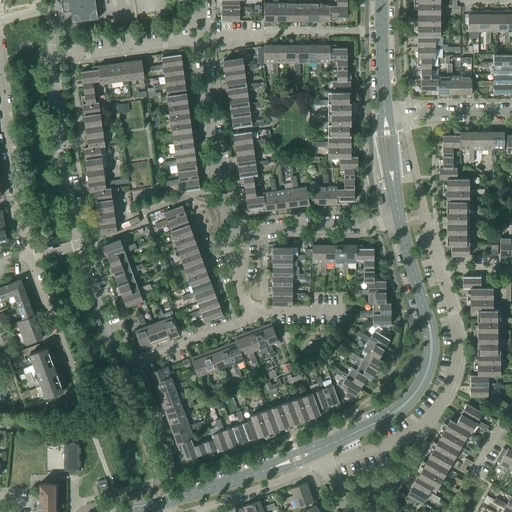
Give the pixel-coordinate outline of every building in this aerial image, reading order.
[(61,0),(63,13),(70,12),(72,22),(72,23),(98,19),(97,18),(98,18),(94,0),(61,0)] [(221,0),(221,21),(239,21),(239,12),(245,12),(245,7),(239,7),(239,0),(221,0)] [(275,3),(278,3),(277,0),(272,0),(273,3),(264,3),(264,21),(275,21),(275,3)] [(294,0),(294,3),(286,3),(286,21),(297,21),(297,3),(299,3),(299,0),(294,0)] [(315,0),(316,3),(308,3),(308,21),(319,21),(319,3),(321,3),(320,0),(315,0)] [(432,94),(439,94),(439,79),(438,79),(431,79),(431,58),(435,58),(435,49),(441,49),(441,45),(435,45),(435,37),(440,37),(440,15),(439,0),(413,0),(413,7),(417,7),(417,22),(413,22),(413,29),(417,29),(417,66),(421,66),(421,91),(432,91),(432,94)] [(452,0),(452,10),(460,10),(460,7),(456,7),(456,0),(460,0),(452,0)] [(286,3),(278,3),(275,3),(275,21),(286,21),(286,3)] [(308,3),(299,3),(297,3),(297,21),(308,21),(308,3)] [(330,3),(321,3),(319,3),(319,21),(330,21),(330,6),(330,3)] [(337,6),(330,6),(330,21),(335,21),(335,18),(347,18),(347,6),(337,6)] [(468,31),(478,31),(478,12),(468,12),(468,31)] [(478,31),(485,31),(487,31),(488,12),(478,12),(478,31)] [(490,31),(497,31),(497,12),(488,12),(487,31),(485,31),(485,37),(490,37),(490,31)] [(497,31),(504,31),(507,31),(507,12),(497,12),(497,31)] [(277,69),(277,63),(275,63),(275,45),(264,45),(264,48),(264,63),(273,63),(273,69),(277,69)] [(277,63),(286,63),(286,45),(275,45),(275,63),(277,63)] [(299,69),(299,63),(297,63),(297,45),(286,45),(286,63),(294,63),(294,69),(299,69)] [(299,63),(307,63),(308,45),(297,45),(297,63),(299,63)] [(321,69),(321,63),(318,63),(318,45),(308,45),(307,63),(316,63),(316,69),(321,69)] [(337,189),(337,204),(343,204),(343,201),(354,201),(354,176),(357,176),(357,157),(350,157),(350,150),(354,150),(354,143),(350,143),(350,137),(350,119),(354,119),(354,108),(350,108),(350,73),(347,73),(347,48),(335,48),(335,45),(329,45),(329,63),(330,63),(330,60),(337,60),(337,81),(332,81),(332,92),(328,92),(328,101),(321,101),(321,105),(328,105),(328,122),(321,122),(321,127),(328,127),(328,138),(328,142),(312,142),(312,147),(328,147),(328,158),(340,158),(340,169),(344,169),(344,189),(337,189)] [(321,63),(329,63),(329,45),(318,45),(318,63),(321,63)] [(511,54),(493,55),(493,62),(493,65),(511,64),(511,54)] [(157,71),(163,70),(163,67),(182,65),(181,55),(161,57),(162,65),(156,66),(157,71)] [(223,61),(224,71),(244,68),(244,66),(243,58),(223,61)] [(141,60),(109,65),(112,82),(122,81),(144,78),(141,60)] [(493,67),(493,74),(511,74),(511,64),(493,65),(493,62),(487,62),(487,67),(493,67)] [(84,96),(94,95),(93,82),(100,81),(100,84),(109,83),(112,82),(109,65),(92,67),(92,70),(81,72),(84,96)] [(163,70),(164,77),(183,74),(182,65),(163,67),(163,70)] [(246,78),(245,70),(244,68),(224,71),(226,80),(246,78)] [(449,94),(460,94),(460,76),(451,76),(451,70),(447,70),(447,76),(449,76),(449,94)] [(159,90),(166,89),(165,87),(185,84),(183,74),(164,77),(165,84),(159,85),(159,90)] [(511,74),(493,74),(493,82),(493,84),(511,84),(511,74)] [(439,94),(449,94),(449,76),(447,76),(438,76),(438,79),(439,79),(439,94)] [(460,76),(460,94),(471,94),(471,76),(460,76)] [(226,80),(227,91),(247,88),(247,86),(246,85),(246,78),(226,80)] [(511,84),(493,84),(493,82),(487,82),(487,86),(493,86),(493,94),(511,94),(511,84)] [(166,89),(167,96),(186,94),(185,84),(165,87),(166,89)] [(248,98),(247,89),(247,88),(227,91),(229,101),(248,98)] [(167,96),(169,115),(189,112),(188,106),(191,106),(190,99),(187,99),(186,94),(167,96)] [(81,97),(88,148),(104,145),(98,102),(95,102),(94,95),(84,96),(81,97)] [(229,101),(230,110),(250,108),(249,105),(249,104),(248,98),(229,101)] [(118,106),(119,114),(129,112),(128,105),(118,106)] [(251,117),(250,108),(230,110),(231,120),(251,117)] [(169,115),(172,135),(192,132),(191,125),(194,125),(193,118),(190,118),(189,112),(169,115)] [(251,117),(231,120),(232,128),(252,126),(251,117)] [(172,135),(175,153),(194,151),(193,145),(197,144),(196,137),(192,138),(192,132),(172,135)] [(233,134),(235,145),(252,143),(252,141),(251,132),(233,134)] [(460,150),(460,132),(454,132),(454,135),(443,135),(443,160),(439,160),(439,180),(446,180),(446,186),(443,186),(443,193),(446,193),(446,197),(446,199),(446,200),(446,217),(442,217),(442,228),(446,228),(446,245),(451,245),(451,256),(469,256),(469,236),(475,236),(475,232),(469,231),(469,215),(475,215),(475,210),(469,210),(469,199),(469,194),(484,194),(484,189),(469,189),(469,178),(457,178),(457,168),(453,168),(453,147),(460,147),(460,150)] [(471,132),(460,132),(460,150),(469,150),(471,150),(471,132)] [(482,132),(471,132),(471,150),(469,150),(469,156),(473,156),(473,150),(481,150),(482,132)] [(492,132),(482,132),(481,150),(490,150),(492,150),(492,132)] [(504,132),(492,132),(492,150),(490,150),(490,156),(495,156),(495,150),(504,150),(504,132)] [(235,145),(236,156),(254,154),(253,146),(259,145),(258,140),(252,141),(252,143),(235,145)] [(89,192),(94,192),(111,189),(110,182),(105,183),(103,168),(100,147),(105,146),(104,145),(88,148),(83,148),(89,192)] [(175,153),(176,161),(176,163),(195,160),(194,151),(175,153)] [(236,156),(238,167),(255,165),(255,162),(254,154),(236,156)] [(176,165),(177,172),(197,170),(195,160),(176,163),(176,161),(170,161),(170,166),(176,165)] [(238,167),(239,178),(257,175),(256,167),(262,166),(261,161),(255,162),(255,165),(238,167)] [(177,172),(178,180),(179,182),(198,179),(197,170),(177,172)] [(244,185),(246,199),(256,197),(253,176),(257,176),(257,175),(239,178),(240,186),(244,185)] [(179,182),(178,180),(172,180),(173,185),(179,184),(180,192),(200,189),(198,179),(179,182)] [(337,204),(337,189),(337,187),(328,187),(328,180),(323,180),(323,187),(325,187),(325,204),(337,204)] [(292,183),(293,189),(295,188),(298,206),(309,205),(306,187),(297,188),(296,182),(292,183)] [(270,186),(271,192),(274,191),(276,209),(287,208),(284,190),(276,191),(275,185),(270,186)] [(314,204),(325,204),(325,187),(323,187),(314,187),(314,204)] [(295,188),(293,189),(284,190),(287,208),(298,206),(295,188)] [(111,189),(94,192),(100,234),(117,232),(116,231),(111,189)] [(262,193),(263,196),(265,211),(276,209),(274,191),(271,192),(262,193)] [(256,197),(246,199),(247,210),(259,208),(259,211),(265,211),(263,196),(256,197)] [(162,226),(168,224),(167,222),(186,215),(182,206),(164,212),(166,220),(161,222),(162,226)] [(167,222),(168,224),(171,231),(189,225),(186,215),(167,222)] [(138,216),(128,221),(131,226),(140,221),(138,216)] [(171,231),(177,249),(196,242),(194,237),(197,235),(194,229),(191,230),(189,225),(171,231)] [(511,238),(511,237),(511,231),(509,232),(509,238),(500,238),(500,256),(511,256),(511,238)] [(103,246),(107,256),(124,250),(125,252),(130,250),(129,246),(123,248),(120,239),(103,246)] [(177,249),(184,267),(202,260),(200,255),(204,253),(201,247),(198,248),(196,242),(177,249)] [(312,263),(321,263),(323,263),(323,245),(312,245),(312,249),(312,257),(312,263)] [(326,263),(334,263),(334,245),(323,245),(323,263),(321,263),(321,269),(326,269),(326,263)] [(334,268),(343,268),(343,263),(345,263),(345,245),(334,245),(334,263),(334,268)] [(356,260),(357,260),(357,245),(345,245),(345,263),(343,263),(343,268),(343,269),(347,269),(347,263),(356,263),(356,260)] [(357,260),(363,260),(373,260),(373,248),(362,248),(362,245),(357,245),(357,260)] [(272,247),(272,258),(292,258),(292,260),(297,260),(298,260),(298,255),(298,247),(272,247)] [(107,256),(111,266),(127,260),(125,252),(124,250),(107,256)] [(272,258),(272,267),(292,267),(297,267),(297,260),(292,260),(292,258),(272,258)] [(111,266),(115,277),(131,270),(132,273),(138,270),(136,266),(130,268),(127,260),(111,266)] [(184,267),(191,285),(209,279),(207,273),(210,272),(208,265),(205,266),(202,260),(184,267)] [(363,260),(363,281),(377,281),(377,273),(373,273),(373,260),(363,260)] [(272,267),(272,277),(292,277),(292,279),(298,279),(298,274),(292,274),(292,267),(272,267)] [(115,277),(118,287),(135,281),(132,273),(131,270),(115,277)] [(272,277),(272,287),(292,287),(292,279),(292,277),(272,277)] [(480,277),(463,277),(463,289),(470,289),(480,288),(480,277)] [(13,295),(16,302),(27,298),(20,279),(9,284),(13,295)] [(189,299),(195,297),(194,294),(212,288),(209,279),(191,285),(193,292),(187,294),(189,299)] [(118,287),(122,297),(139,291),(140,293),(145,291),(144,286),(138,288),(135,281),(118,287)] [(368,282),(368,290),(368,292),(385,292),(385,281),(377,281),(363,281),(363,282),(368,282)] [(0,300),(13,295),(9,284),(0,287),(0,300)] [(272,287),(272,296),(292,296),(292,298),(298,298),(298,294),(292,294),(292,287),(272,287)] [(195,297),(197,304),(216,297),(212,288),(194,294),(195,297)] [(477,355),(477,357),(477,361),(473,361),(473,366),(473,368),(477,368),(477,374),(470,374),(470,397),(488,397),(488,388),(494,388),(494,383),(488,383),(488,376),(500,376),(499,365),(511,364),(511,359),(499,360),(499,357),(500,355),(500,354),(500,345),(506,345),(506,340),(500,340),(500,323),(506,323),(506,318),(500,318),(500,309),(492,309),(492,288),(480,288),(470,289),(470,295),(466,295),(466,303),(470,303),(470,310),(477,310),(477,326),(473,326),(473,337),(477,337),(477,354),(477,355)] [(368,295),(368,302),(385,302),(385,292),(368,292),(368,290),(361,290),(361,295),(368,295)] [(139,291),(122,297),(126,308),(143,301),(140,293),(139,291)] [(292,296),(272,296),(272,306),(292,306),(292,298),(292,296)] [(196,317),(201,315),(201,312),(219,305),(216,297),(197,304),(200,310),(194,312),(196,317)] [(16,302),(23,319),(34,315),(27,298),(16,302)] [(372,304),(372,311),(372,314),(390,314),(390,302),(385,302),(368,302),(368,304),(372,304)] [(201,312),(201,315),(204,322),(223,315),(219,305),(201,312)] [(372,314),(372,311),(366,311),(366,316),(372,316),(372,325),(390,325),(390,314),(372,314)] [(160,321),(153,323),(160,342),(169,339),(162,320),(164,319),(162,313),(157,315),(160,321)] [(16,322),(20,333),(38,326),(34,315),(23,319),(16,322)] [(171,317),(164,319),(162,320),(169,339),(178,335),(171,317)] [(144,327),(146,326),(144,320),(139,322),(142,328),(134,330),(141,349),(150,345),(144,327)] [(153,323),(146,326),(144,327),(150,345),(160,342),(153,323)] [(271,323),(261,327),(268,345),(266,346),(268,352),(273,350),(270,344),(278,342),(271,323)] [(38,326),(20,333),(25,344),(42,338),(38,326)] [(261,327),(252,330),(259,348),(266,346),(268,345),(261,327)] [(252,330),(243,334),(250,352),(248,353),(250,359),(255,357),(252,351),(259,348),(252,330)] [(374,330),(370,338),(368,340),(384,349),(390,340),(374,330)] [(235,341),(235,342),(242,360),(243,359),(242,355),(248,353),(250,352),(243,334),(234,337),(235,341)] [(367,342),(363,349),(378,358),(384,349),(368,340),(370,338),(364,335),(362,339),(367,342)] [(235,342),(227,345),(234,363),(232,364),(234,370),(238,368),(236,362),(242,360),(235,342)] [(29,354),(33,365),(55,357),(53,352),(49,354),(47,347),(41,349),(39,344),(15,353),(19,363),(26,361),(24,356),(29,354)] [(227,345),(217,348),(224,367),(232,364),(234,363),(227,345)] [(217,348),(209,351),(216,370),(214,370),(216,376),(220,375),(218,369),(224,367),(217,348)] [(366,352),(362,359),(361,361),(376,370),(382,361),(378,358),(363,349),(362,350),(366,352)] [(209,351),(200,355),(207,373),(214,370),(216,370),(209,351)] [(207,373),(200,355),(190,358),(197,377),(207,373)] [(351,368),(366,377),(370,380),(376,370),(361,361),(362,359),(357,356),(355,360),(356,361),(352,367),(351,368)] [(33,365),(37,376),(55,369),(52,361),(56,360),(55,357),(33,365)] [(150,373),(154,383),(171,377),(167,367),(150,373)] [(277,376),(274,369),(273,370),(272,367),(268,369),(269,371),(267,372),(270,379),(277,376)] [(351,368),(347,375),(346,377),(361,386),(366,377),(351,368)] [(37,376),(41,387),(63,378),(61,373),(57,375),(55,369),(37,376)] [(290,375),(287,376),(290,383),(302,378),(299,371),(296,372),(297,376),(291,378),(290,375)] [(346,377),(347,375),(342,371),(339,376),(344,379),(340,386),(355,396),(361,386),(346,377)] [(154,383),(158,394),(175,388),(175,390),(181,388),(179,383),(174,385),(171,377),(154,383)] [(63,378),(41,387),(45,397),(63,391),(60,382),(64,381),(63,378)] [(270,382),(267,383),(269,391),(282,386),(279,379),(276,380),(277,383),(271,386),(270,382)] [(252,420),(258,437),(265,434),(266,438),(273,435),(272,432),(277,430),(278,429),(286,426),(287,430),(294,427),(292,424),(306,419),(307,422),(314,420),(313,417),(320,414),(318,409),(339,402),(333,385),(324,388),(322,382),(318,384),(320,390),(269,409),(250,416),(252,420)] [(158,394),(162,404),(178,398),(175,390),(175,388),(158,394)] [(162,404),(165,414),(182,408),(183,410),(189,408),(187,403),(181,405),(178,398),(162,404)] [(481,427),(483,423),(477,420),(482,412),(466,404),(456,423),(449,419),(446,426),(443,424),(439,430),(442,432),(440,437),(435,445),(432,443),(428,449),(432,451),(425,464),(421,462),(418,468),(421,470),(407,495),(422,504),(427,496),(432,499),(434,495),(429,492),(433,485),(437,488),(458,449),(459,448),(460,447),(469,431),(471,432),(475,424),(481,427)] [(165,414),(169,424),(186,418),(183,410),(182,408),(165,414)] [(240,424),(231,428),(238,444),(248,440),(242,424),(244,423),(242,417),(238,419),(240,424)] [(169,424),(173,434),(190,428),(190,430),(196,428),(194,424),(189,426),(186,418),(169,424)] [(252,420),(244,423),(242,424),(248,440),(258,437),(252,420)] [(211,435),(213,439),(218,452),(228,448),(222,431),(224,430),(222,425),(217,426),(220,432),(211,435)] [(173,434),(177,445),(191,440),(193,439),(190,430),(190,428),(173,434)] [(231,428),(224,430),(222,431),(228,448),(238,444),(231,428)] [(213,439),(194,446),(197,455),(209,451),(210,455),(218,452),(213,439)] [(191,440),(177,445),(179,450),(182,449),(186,460),(197,455),(194,446),(193,446),(191,440)] [(65,441),(65,468),(79,467),(79,441),(65,441)] [(499,463),(507,468),(509,469),(511,463),(511,449),(508,448),(506,450),(503,448),(495,461),(496,461),(499,463)] [(459,470),(466,474),(468,471),(465,469),(468,463),(471,465),(473,462),(466,459),(459,470)] [(449,489),(456,493),(457,490),(454,488),(457,482),(460,484),(462,481),(455,477),(449,489)] [(98,485),(100,494),(109,491),(106,482),(98,485)] [(290,489),(293,496),(294,498),(312,491),(309,482),(290,489)] [(54,511),(55,484),(39,484),(39,500),(43,500),(42,511),(54,511)] [(294,498),(293,496),(287,498),(289,503),(295,500),(297,508),(316,501),(312,491),(294,498)] [(241,507),(242,511),(256,511),(263,510),(263,511),(269,510),(267,506),(262,508),(259,501),(241,507)] [(504,508),(502,511),(511,511),(511,509),(505,506),(507,504),(501,501),(499,505),(504,508)] [(303,511),(321,511),(323,511),(317,503),(303,511)]
